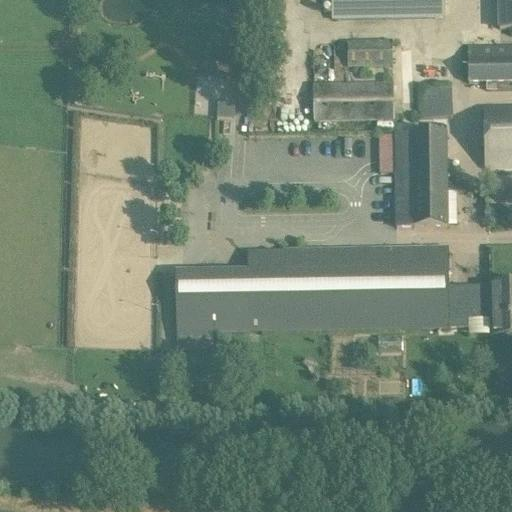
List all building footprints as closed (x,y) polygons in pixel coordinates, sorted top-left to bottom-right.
[(442,0),(330,0),(331,17),(442,16),(442,0)] [(511,0),(496,0),(498,31),(511,30),(511,0)] [(347,69),(392,68),(391,41),(347,42),(347,69)] [(511,46),(467,47),(468,84),(511,82),(511,46)] [(393,85),(314,86),(314,122),(393,122),(393,85)] [(452,119),(451,87),(419,88),(419,120),(452,119)] [(217,105),(216,121),(232,123),(233,107),(217,105)] [(511,106),(485,107),(486,169),(511,168),(511,106)] [(395,137),(396,175),(447,174),(446,136),(395,137)] [(447,174),(396,175),(397,228),(448,227),(447,174)] [(248,276),(223,276),(175,277),(177,349),(213,348),(212,334),(468,329),(468,321),(489,321),(489,338),(511,337),(511,283),(488,284),(488,299),(468,300),(468,289),(449,289),(448,250),(248,253),(248,276)]
